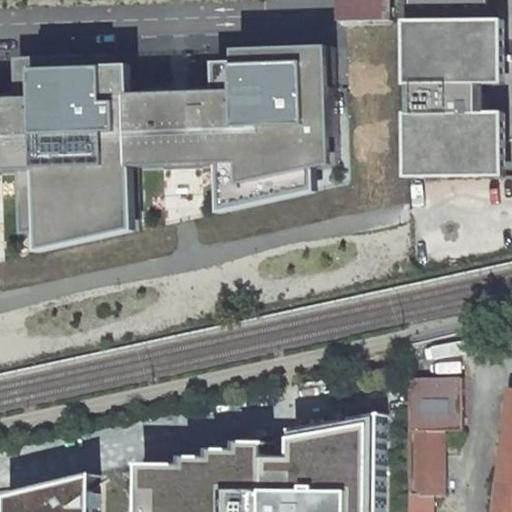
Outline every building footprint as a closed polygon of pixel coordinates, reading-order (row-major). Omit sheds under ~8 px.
[(393,21),(392,0),(339,0),(340,22),(393,21)] [(412,177),(507,176),(507,115),(482,116),(482,85),(508,85),(507,21),(489,21),(488,0),(409,0),(410,21),(412,177)] [(0,174),(2,174),(25,173),(28,236),(42,233),(44,253),(144,231),(141,167),(163,166),(203,165),(224,164),(225,215),(322,194),(321,170),(342,166),(336,50),(226,53),(226,65),(208,64),(209,90),(134,92),(131,67),(107,67),(107,55),(14,59),(16,96),(0,96),(0,174)] [(412,378),(466,379),(472,379),(471,331),(412,345),(412,378)] [(466,379),(412,378),(413,511),(435,511),(435,495),(447,495),(446,431),(465,431),(466,379)] [(511,511),(511,398),(497,511),(511,511)] [(384,511),(386,415),(356,419),(356,428),(347,430),(347,421),(341,421),(334,423),(334,432),(325,434),(325,425),(297,432),(296,459),(272,459),(272,446),(275,446),(275,444),(243,444),(243,451),(216,451),(216,459),(190,459),(190,467),(145,467),(144,511),(384,511)] [(99,511),(99,496),(95,499),(87,488),(100,478),(99,477),(13,497),(12,511),(99,511)]
